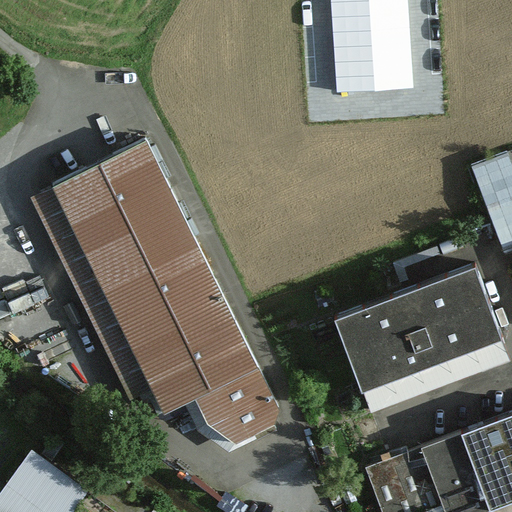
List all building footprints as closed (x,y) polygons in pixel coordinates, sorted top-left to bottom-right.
[(404,0),(333,0),(339,88),(409,84),(404,0)] [(270,363),(156,134),(37,193),(151,422),(195,401),(207,433),(238,445),(289,422),(264,366),(270,363)] [(473,158),(503,243),(511,239),(511,152),(509,145),(473,158)] [(477,266),(342,317),(368,388),(504,337),(477,266)] [(494,511),(511,505),(511,404),(365,462),(384,511),(494,511)] [(123,511),(33,445),(0,489),(0,511),(123,511)]
